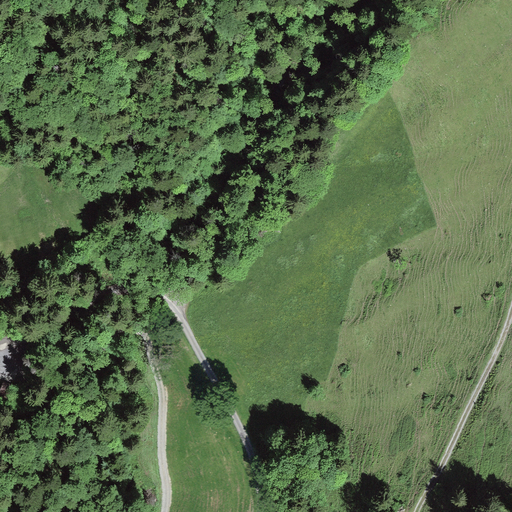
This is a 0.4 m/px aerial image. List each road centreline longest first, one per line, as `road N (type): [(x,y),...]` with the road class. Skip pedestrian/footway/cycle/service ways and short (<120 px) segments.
road 1 (track): [(156,511),(163,403),(144,333),(115,331),(66,372),(23,373),(0,364)]
road 2 (unclassified): [(0,343),(59,322),(98,296),(129,287),(153,292),(173,306),(220,390)]
road 3 (track): [(511,305),(417,511)]
road 4 (track): [(220,390),(257,470),(260,511)]
